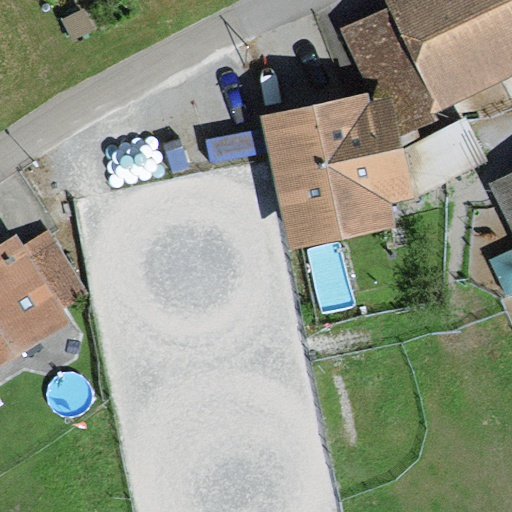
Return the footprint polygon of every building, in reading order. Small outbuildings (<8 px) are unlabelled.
[(511,0),(422,0),(349,36),(379,100),(511,38),(511,0)] [(397,189),(380,110),(276,131),(295,226),(378,208),(375,193),(397,189)] [(511,180),(499,187),(511,212),(511,180)] [(381,222),(387,249),(407,246),(402,218),(381,222)] [(0,346),(49,316),(10,253),(0,259),(0,346)]
